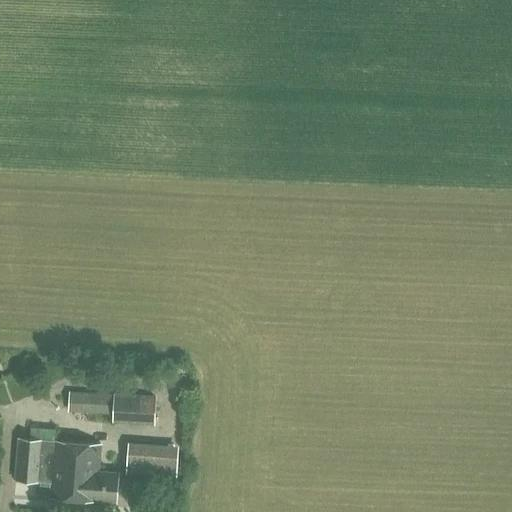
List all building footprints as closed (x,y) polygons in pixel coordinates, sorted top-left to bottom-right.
[(69,410),(113,413),(113,420),(154,422),(155,394),(70,389),(69,410)] [(176,410),(175,429),(186,429),(187,411),(176,410)] [(16,478),(51,480),(50,495),(116,499),(119,470),(99,469),(101,442),(19,436),(16,478)] [(133,440),(131,457),(153,461),(156,444),(133,440)] [(175,442),(160,443),(160,456),(176,455),(175,442)]
